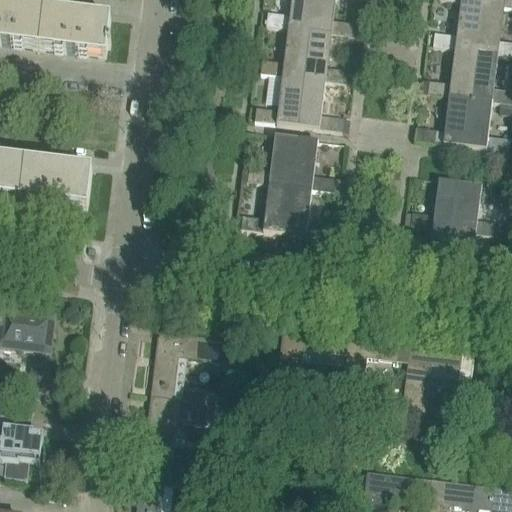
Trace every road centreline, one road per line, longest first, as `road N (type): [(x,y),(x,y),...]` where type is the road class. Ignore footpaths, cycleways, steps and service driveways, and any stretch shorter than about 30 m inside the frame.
road 1 (residential): [(511,325),(130,278)]
road 2 (residential): [(102,511),(130,278)]
road 3 (residential): [(164,20),(0,0)]
road 4 (residential): [(0,74),(154,96)]
road 5 (residential): [(145,163),(0,140)]
road 6 (residential): [(130,278),(0,263)]
